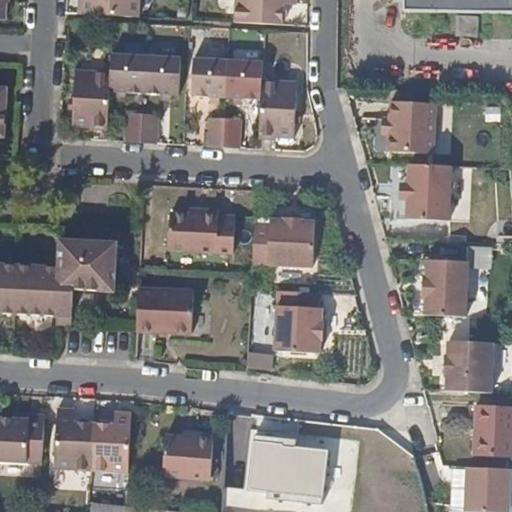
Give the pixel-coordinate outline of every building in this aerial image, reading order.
[(80,0),(79,13),(126,16),(138,16),(138,0),(80,0)] [(235,0),(236,21),(283,23),(286,4),(297,4),(297,0),(235,0)] [(511,0),(401,0),(401,9),(511,13),(511,0)] [(477,17),(456,15),(456,34),(477,35),(477,17)] [(146,54),(111,52),(110,70),(109,89),(114,89),(125,90),(144,91),(146,54)] [(180,56),(146,54),(144,91),(161,92),(173,93),(178,94),(180,56)] [(220,96),(227,96),(228,59),(194,58),(193,94),(209,95),(220,96)] [(243,97),(261,98),(261,79),(262,61),(228,59),(227,96),(232,96),(243,97)] [(92,129),(107,130),(109,89),(110,70),(76,69),(74,99),(74,110),(73,124),(92,125),(92,129)] [(261,98),(259,137),(279,138),(279,136),(295,137),(296,121),(297,110),(298,82),(261,79),(261,98)] [(388,116),(386,132),(385,149),(428,151),(431,101),(389,99),(388,116)] [(127,112),(124,141),(142,142),(143,112),(127,112)] [(143,112),(142,142),(158,143),(160,113),(143,112)] [(379,131),(386,132),(388,116),(379,116),(379,131)] [(224,146),(226,118),(209,117),(209,145),(224,146)] [(224,146),(241,147),(240,118),(226,118),(224,146)] [(446,221),(449,164),(408,163),(407,183),(406,199),(405,220),(446,221)] [(398,199),(406,199),(407,183),(398,182),(398,199)] [(216,212),(200,211),(199,218),(185,216),(167,216),(166,253),(230,257),(233,219),(217,218),(216,212)] [(267,225),(252,223),(249,263),(311,266),(313,222),(299,222),(299,217),(282,216),(282,220),(267,219),(267,225)] [(0,309),(52,313),(52,321),(68,322),(71,286),(112,289),(115,240),(69,236),(61,236),(56,236),(54,263),(0,260),(0,309)] [(425,314),(467,316),(469,261),(428,259),(428,275),(423,275),(421,298),(426,298),(425,314)] [(135,290),(133,334),(188,337),(191,294),(135,290)] [(315,310),(315,294),(276,292),(272,352),(317,355),(318,342),(321,341),(321,324),(318,321),(320,310),(315,310)] [(447,377),(447,392),(491,393),(493,343),(450,341),(448,356),(443,356),(442,377),(447,377)] [(247,371),(272,372),(273,355),(248,354),(247,371)] [(511,403),(477,401),(475,454),(511,455),(511,403)] [(53,467),(87,469),(91,420),(71,420),(70,409),(56,408),(53,467)] [(91,420),(87,469),(125,471),(128,411),(112,411),(112,421),(91,420)] [(11,412),(10,416),(10,420),(25,421),(25,413),(11,412)] [(0,460),(38,463),(38,451),(41,413),(25,413),(25,421),(10,420),(10,416),(0,415),(0,460)] [(222,416),(221,449),(253,453),(255,420),(222,416)] [(314,460),(316,427),(284,423),(281,456),(314,460)] [(348,431),(316,427),(314,460),(344,464),(348,431)] [(160,439),(158,478),(207,481),(209,436),(177,435),(177,440),(160,439)] [(409,449),(406,438),(378,435),(374,466),(415,473),(409,449)] [(508,511),(511,468),(467,465),(465,509),(503,511),(508,511)] [(85,501),(84,511),(184,511),(123,505),(85,501)]
